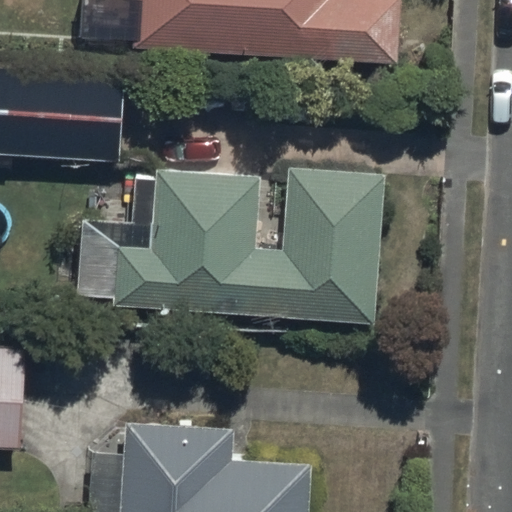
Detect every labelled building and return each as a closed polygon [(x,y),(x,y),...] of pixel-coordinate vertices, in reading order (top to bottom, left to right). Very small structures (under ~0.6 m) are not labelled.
[(130,0),(129,36),(394,50),(396,0),(130,0)] [(0,141),(118,147),(122,59),(0,53),(0,141)] [(115,249),(111,305),(376,324),(387,179),(157,162),(150,252),(115,249)] [(0,333),(0,435),(20,436),(25,335),(0,333)] [(122,410),(120,442),(90,440),(86,511),(308,511),(311,453),(225,448),(226,415),(122,410)]
